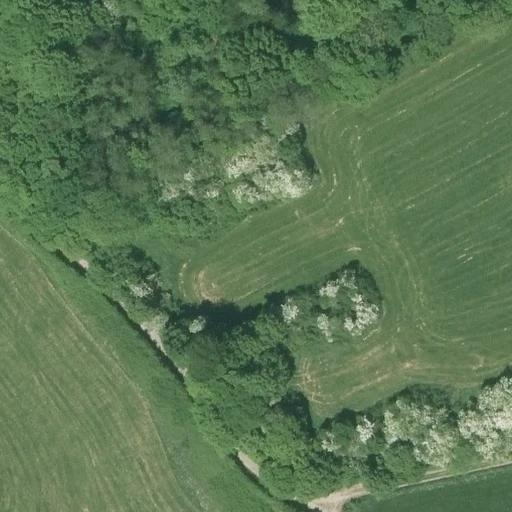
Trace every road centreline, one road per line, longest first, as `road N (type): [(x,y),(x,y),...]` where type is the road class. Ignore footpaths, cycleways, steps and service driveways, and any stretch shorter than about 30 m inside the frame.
road 1 (track): [(0,184),(48,242),(116,298),(236,451),(270,484),(320,511)]
road 2 (track): [(511,458),(314,506)]
